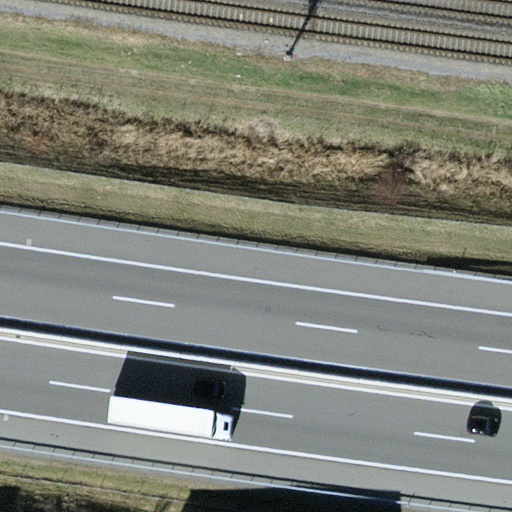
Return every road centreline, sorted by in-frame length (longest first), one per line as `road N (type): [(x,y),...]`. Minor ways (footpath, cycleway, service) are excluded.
road 1 (motorway): [(0,375),(511,447)]
road 2 (motorway): [(511,349),(0,278)]
